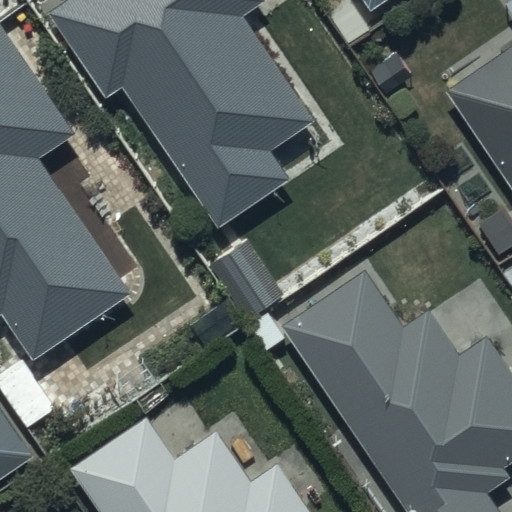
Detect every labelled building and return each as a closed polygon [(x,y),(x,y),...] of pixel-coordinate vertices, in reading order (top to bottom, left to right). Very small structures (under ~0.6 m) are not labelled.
[(49,0),(104,82),(120,71),(214,212),(286,164),(267,135),(310,106),(241,3),(245,0),(49,0)] [(0,298),(31,344),(129,276),(39,144),(73,121),(0,14),(0,298)] [(511,31),(446,77),(511,174),(511,31)] [(367,256),(280,315),(406,501),(393,510),(394,511),(508,511),(486,480),(511,463),(504,453),(511,447),(511,356),(487,319),(457,339),(428,297),(405,313),(367,256)] [(22,349),(0,364),(0,375),(29,417),(56,398),(22,349)] [(0,462),(34,440),(0,389),(0,462)] [(142,403),(67,455),(106,511),(319,511),(275,449),(250,466),(215,416),(172,446),(142,403)]
